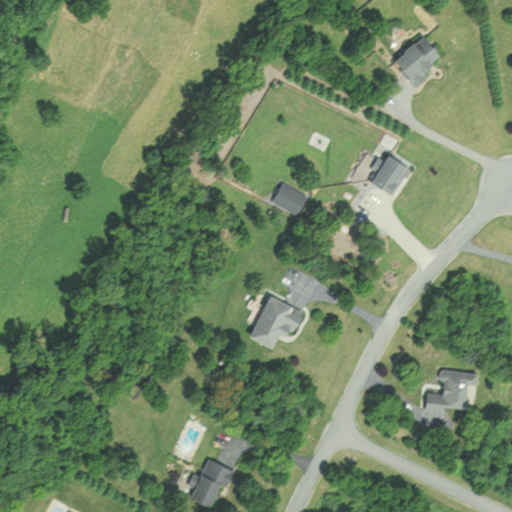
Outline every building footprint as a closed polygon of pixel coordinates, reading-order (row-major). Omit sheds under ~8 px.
[(422,67),(438,53),(420,32),(388,59),(410,85),(427,71),(422,67)] [(366,181),(387,196),(408,167),(387,152),(366,181)] [(251,332),(280,345),(287,328),(297,332),(308,308),(271,291),(251,332)] [(474,369),(437,368),(436,390),(421,389),(420,407),(472,408),(474,369)] [(211,458),(194,496),(218,506),(235,469),(211,458)]
